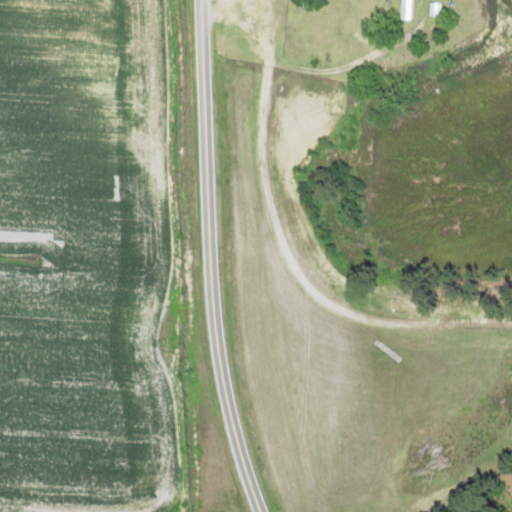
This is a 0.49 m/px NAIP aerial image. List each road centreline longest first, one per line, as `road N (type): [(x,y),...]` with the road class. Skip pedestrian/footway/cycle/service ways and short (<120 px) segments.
road 1 (residential): [(196,0),(234,12),(260,33),(267,51),(259,122),(284,259),(325,304),(394,326),(511,325)]
road 2 (residential): [(258,511),(208,314),(193,0)]
